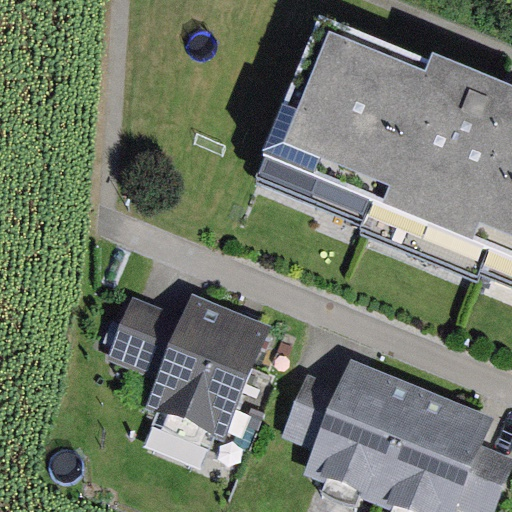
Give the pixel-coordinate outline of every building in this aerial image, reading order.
[(511,113),(321,35),(257,191),(369,237),(480,282),(511,295),(511,113)] [(184,321),(134,301),(107,366),(158,386),(145,417),(226,449),(273,333),(192,301),(184,321)] [(305,481),(377,510),(423,396),(351,367),(340,394),(326,429),(320,443),(314,457),(305,481)] [(283,444),(314,457),(320,443),(326,429),(340,394),(308,381),(283,444)] [(377,510),(381,511),(460,511),(465,501),(470,487),(485,452),(496,426),(423,396),(377,510)] [(465,501),(460,511),(499,511),(511,481),(511,462),(485,452),(470,487),(465,501)]
